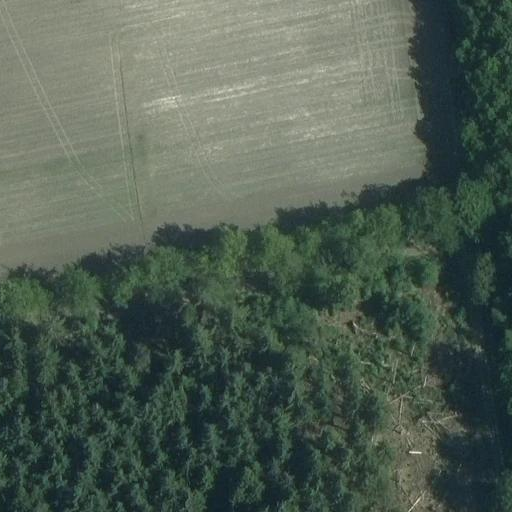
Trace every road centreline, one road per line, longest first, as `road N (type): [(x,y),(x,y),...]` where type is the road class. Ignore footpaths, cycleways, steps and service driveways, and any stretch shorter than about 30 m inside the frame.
road 1 (track): [(0,324),(464,240)]
road 2 (track): [(503,511),(464,240)]
